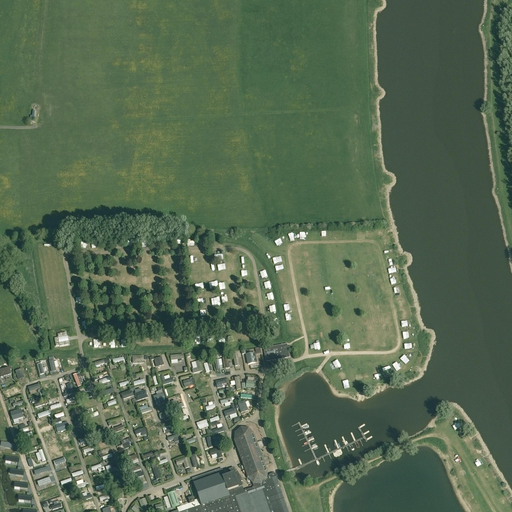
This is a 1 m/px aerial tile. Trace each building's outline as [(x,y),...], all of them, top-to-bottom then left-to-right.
[(59,334),(60,342),(69,341),(68,334),(59,334)] [(263,349),(266,362),(290,358),(288,350),(291,350),(290,346),(288,347),(287,345),(263,349)] [(253,353),(246,355),(248,365),(255,363),(253,353)] [(154,359),(156,367),(164,365),(161,357),(154,359)] [(197,369),(192,370),(193,374),(203,372),(200,362),(196,363),(197,369)] [(341,363),(334,367),(337,373),(344,368),(341,363)] [(34,376),(37,375),(37,373),(34,365),(31,366),(27,367),(30,377),(33,376),(34,376)] [(9,368),(0,370),(0,376),(0,378),(11,375),(9,369),(9,368)] [(21,369),(15,371),(18,380),(24,378),(21,369)] [(79,374),(73,376),(77,388),(81,387),(80,387),(84,385),(79,374)] [(158,378),(161,386),(166,385),(174,382),(172,378),(164,380),(163,376),(158,378)] [(45,388),(46,391),(55,389),(54,385),(53,385),(52,382),(44,385),(45,388)] [(67,385),(69,391),(66,392),(66,393),(67,396),(70,395),(74,394),(71,384),(67,385)] [(145,390),(141,392),(140,389),(135,391),(136,394),(135,394),(137,401),(148,398),(145,390)] [(11,395),(13,399),(22,396),(20,391),(11,395)] [(163,394),(157,396),(153,397),(155,403),(160,402),(161,405),(166,403),(163,394)] [(238,404),(241,413),(247,411),(244,401),(238,404)] [(229,416),(236,414),(235,409),(224,413),(226,417),(229,416)] [(452,427),(455,431),(461,426),(457,422),(452,427)] [(68,430),(66,423),(55,426),(58,433),(68,430)] [(123,426),(112,430),(113,434),(124,430),(123,426)] [(192,479),(199,499),(194,501),(193,497),(188,499),(189,504),(184,505),(186,511),(183,511),(178,511),(173,511),(288,511),(276,475),(275,474),(274,474),(273,473),(272,474),(270,474),(269,475),(268,476),(268,477),(268,478),(267,478),(267,479),(267,480),(264,481),(264,480),(265,479),(265,478),(266,478),(266,477),(266,476),(266,475),(266,474),(266,473),(266,472),(265,471),(265,470),(252,434),(251,434),(251,433),(251,432),(250,432),(250,431),(249,431),(249,430),(248,430),(248,429),(247,429),(246,429),(245,429),(244,429),(244,428),(243,428),(242,429),(241,429),(240,429),(239,430),(238,430),(238,431),(237,431),(237,432),(236,432),(236,433),(236,434),(235,434),(235,435),(235,436),(235,437),(235,438),(235,439),(235,440),(241,455),(240,455),(243,463),(244,463),(250,478),(251,479),(251,480),(252,488),(239,493),(237,488),(242,486),(237,472),(235,473),(234,468),(227,471),(229,475),(223,477),(221,473),(223,473),(222,469),(219,470),(192,479)] [(180,442),(179,439),(178,435),(168,438),(169,442),(173,440),(174,443),(180,442)] [(122,445),(124,450),(130,448),(128,442),(122,445)] [(109,447),(108,443),(96,447),(98,451),(109,447)] [(211,456),(216,454),(217,457),(218,459),(222,458),(222,455),(220,449),(210,452),(211,456)] [(39,453),(36,454),(38,461),(41,460),(42,462),(46,461),(42,450),(38,451),(39,453)] [(195,455),(190,457),(193,468),(198,467),(195,455)] [(183,464),(185,469),(189,467),(186,458),(175,462),(176,466),(183,464)] [(156,465),(152,467),(157,480),(161,479),(158,469),(156,465)] [(162,491),(152,494),(154,500),(164,497),(162,491)] [(172,508),(179,506),(175,491),(167,494),(172,508)]
